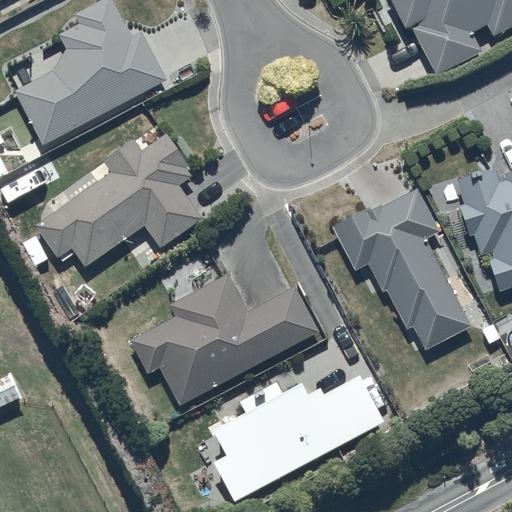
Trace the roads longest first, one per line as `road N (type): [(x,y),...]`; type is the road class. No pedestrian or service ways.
road 1 (residential): [(348,128),(293,168),(259,153),(239,114),(250,16)]
road 2 (residential): [(250,16),(332,65),(351,104),(348,128)]
